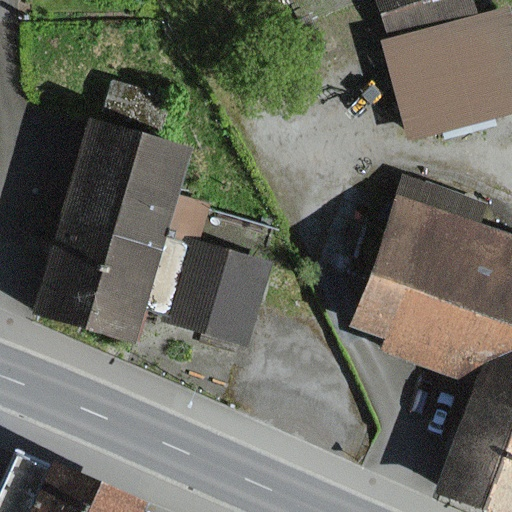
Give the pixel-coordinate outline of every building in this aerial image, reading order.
[(511,117),(511,9),(483,17),(476,0),(379,0),(393,40),(384,42),(410,144),(511,117)] [(136,346),(193,148),(165,140),(176,102),(116,84),(104,123),(89,119),(32,316),(136,346)] [(492,206),(406,175),(351,327),(387,340),(382,352),(475,385),(437,491),(496,511),(511,511),(511,234),(486,225),(492,206)] [(276,265),(196,242),(171,328),(251,352),(276,265)] [(144,511),(146,508),(22,453),(0,502),(0,511),(144,511)]
